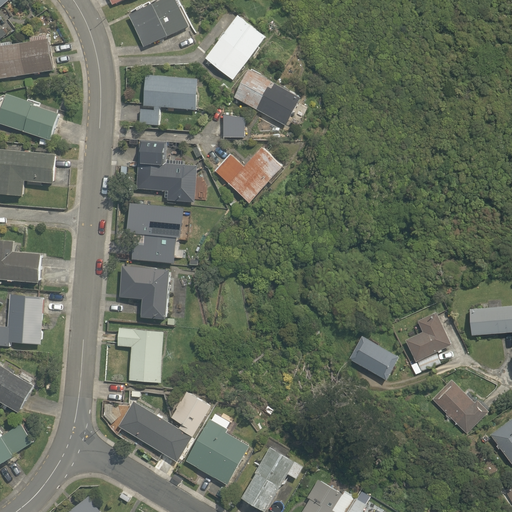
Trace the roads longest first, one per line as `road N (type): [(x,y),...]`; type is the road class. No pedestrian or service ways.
road 1 (residential): [(71,0),(98,60),(102,98),(70,436)]
road 2 (residential): [(70,436),(193,511)]
